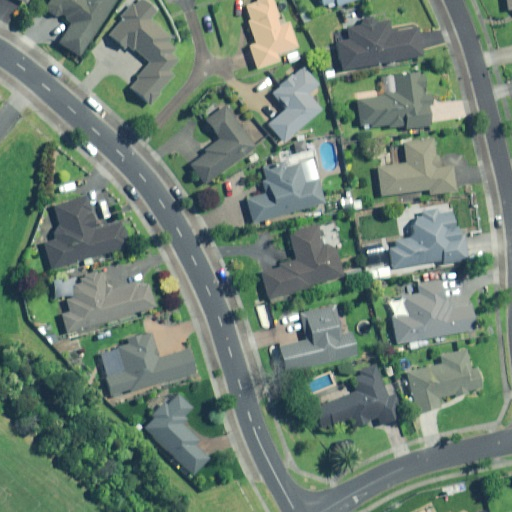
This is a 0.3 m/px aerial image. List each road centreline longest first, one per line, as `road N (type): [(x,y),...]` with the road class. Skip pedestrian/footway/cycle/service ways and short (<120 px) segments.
road 1 (tertiary): [(296,511),(254,430),(209,290),(164,204),(120,152),(0,51)]
road 2 (residential): [(454,0),(511,203)]
road 3 (residential): [(322,511),(404,467),(511,442)]
